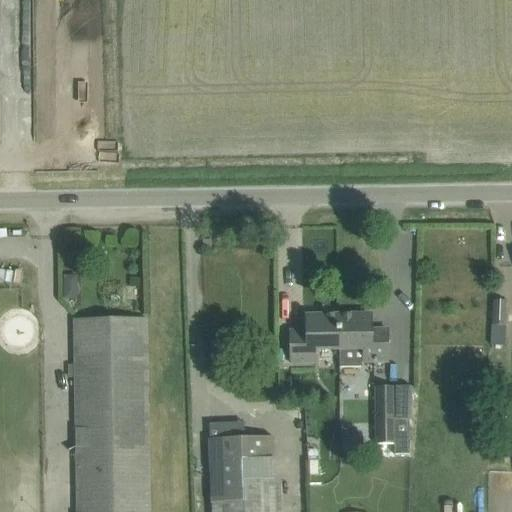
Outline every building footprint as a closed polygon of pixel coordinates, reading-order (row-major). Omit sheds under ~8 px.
[(505,347),(506,327),(506,302),(494,302),(492,346),(505,347)] [(291,364),(316,364),(315,354),(339,354),(338,316),(307,317),(307,332),(290,332),(291,364)] [(361,368),(361,363),(388,363),(387,331),(371,331),(371,316),(338,316),(339,354),(340,369),(361,368)] [(77,511),(149,511),(147,339),(147,319),(74,320),(74,340),(77,511)] [(394,406),(394,389),(375,389),(376,445),(395,445),(395,452),(395,456),(410,455),(409,420),(395,420),(394,406)] [(282,511),(282,482),(274,482),(272,439),(210,442),(212,511),(282,511)]
